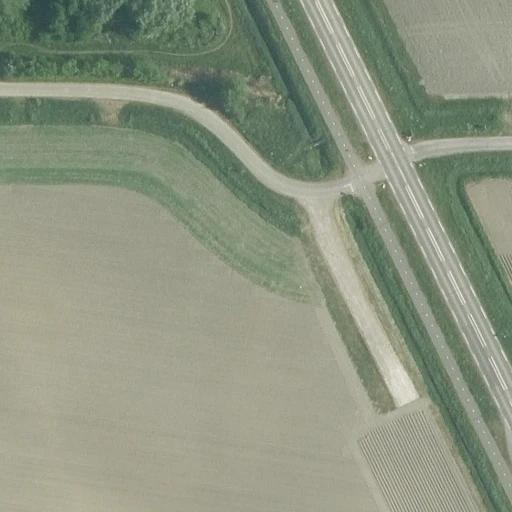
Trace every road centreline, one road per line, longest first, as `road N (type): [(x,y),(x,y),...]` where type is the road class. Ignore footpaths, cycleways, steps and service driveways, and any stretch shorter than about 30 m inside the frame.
road 1 (unclassified): [(358,182),(312,192),(277,183),(179,102),(0,90)]
road 2 (primary): [(511,408),(392,163)]
road 3 (primary): [(392,163),(312,0)]
road 4 (unclassified): [(392,163),(427,147),(511,143)]
